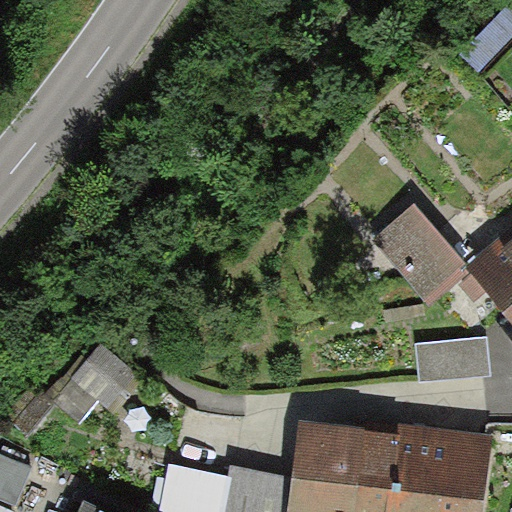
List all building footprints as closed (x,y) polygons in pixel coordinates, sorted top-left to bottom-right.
[(411,208),(369,241),(425,312),(464,281),(511,342),(511,222),(456,266),(411,208)] [(486,343),(412,344),(413,386),(487,385),(486,343)] [(137,389),(96,358),(71,390),(111,421),(137,389)] [(285,482),(279,511),(475,511),(486,449),(363,429),(361,440),(293,429),(285,482)] [(219,481),(160,471),(152,511),(279,511),(285,482),(221,471),(219,481)] [(0,511),(28,511),(38,487),(0,472),(0,511)] [(123,511),(83,494),(75,511),(123,511)]
